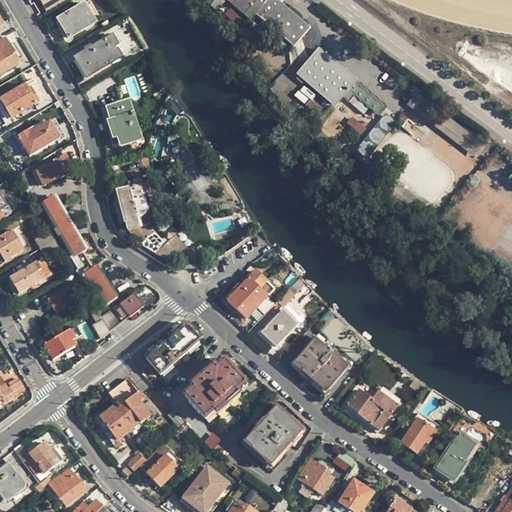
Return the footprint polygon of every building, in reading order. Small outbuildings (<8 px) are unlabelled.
[(89,0),(84,3),(94,20),(100,16),(89,0)] [(276,0),(267,0),(262,6),(256,1),(255,0),(208,0),(206,3),(215,10),(222,0),(225,0),(249,21),(254,14),(293,47),(309,28),(276,0)] [(84,3),(56,20),(58,22),(68,40),(71,38),(85,30),(92,25),(96,23),(94,20),(84,3)] [(101,25),(104,29),(110,26),(107,21),(101,25)] [(71,38),(68,40),(58,22),(56,23),(59,29),(62,38),(64,41),(66,43),(71,43),(72,40),(71,38)] [(111,36),(74,58),(85,79),(121,58),(114,47),(117,45),(111,36)] [(5,38),(0,41),(0,76),(18,66),(14,61),(12,56),(15,54),(5,38)] [(121,58),(124,56),(117,45),(114,47),(121,58)] [(302,84),(305,80),(334,105),(341,96),(348,102),(354,97),(382,119),(389,107),(361,84),(360,81),(321,48),(295,79),(302,84)] [(141,63),(138,58),(121,68),(124,72),(128,69),(129,70),(141,63)] [(24,85),(0,98),(0,103),(10,120),(39,103),(33,93),(30,95),(27,91),(24,85)] [(33,87),(27,91),(30,95),(33,93),(39,103),(41,101),(33,87)] [(419,93),(405,108),(477,160),(489,145),(419,93)] [(118,109),(108,112),(111,120),(117,140),(118,144),(130,140),(141,137),(130,102),(117,105),(118,109)] [(10,120),(0,103),(0,112),(6,122),(10,120)] [(347,123),(362,133),(367,126),(351,117),(347,123)] [(55,120),(50,123),(55,131),(60,140),(57,142),(59,144),(66,140),(55,120)] [(113,141),(117,140),(111,120),(107,122),(113,141)] [(51,133),(55,131),(50,123),(47,125),(51,133)] [(28,132),(18,138),(29,158),(57,142),(60,140),(55,131),(51,133),(47,125),(35,132),(30,135),(28,132)] [(130,140),(131,145),(142,142),(141,137),(130,140)] [(59,164),(37,175),(43,188),(77,170),(69,154),(57,160),(58,162),(59,164)] [(36,172),(37,175),(59,164),(58,162),(36,172)] [(25,172),(17,176),(28,194),(36,189),(25,172)] [(130,185),(115,187),(117,196),(118,200),(119,203),(120,204),(121,213),(123,216),(125,222),(126,222),(126,225),(128,230),(143,227),(141,217),(149,209),(144,194),(143,192),(141,183),(134,184),(130,185)] [(0,220),(2,219),(3,219),(10,215),(11,214),(11,213),(0,195),(0,220)] [(72,260),(71,261),(78,271),(76,272),(80,279),(83,277),(104,308),(117,299),(96,268),(93,270),(85,253),(87,252),(55,197),(45,203),(76,258),(72,260)] [(72,260),(76,258),(45,203),(41,205),(72,260)] [(20,228),(16,221),(3,229),(5,233),(7,235),(3,236),(0,238),(0,252),(1,255),(5,262),(24,251),(13,232),(20,228)] [(143,227),(128,230),(140,246),(141,245),(154,233),(145,226),(143,227)] [(35,241),(40,250),(55,241),(50,231),(35,241)] [(155,233),(141,245),(156,254),(158,252),(165,258),(171,252),(165,246),(166,245),(155,233)] [(60,249),(55,241),(40,250),(45,259),(60,249)] [(277,252),(267,262),(273,272),(286,262),(277,252)] [(43,264),(34,269),(42,282),(51,277),(43,264)] [(13,277),(23,293),(32,288),(35,286),(42,282),(33,266),(13,277)] [(224,298),(227,301),(246,320),(268,298),(275,291),(256,272),(249,279),(240,288),(237,285),(224,298)] [(19,296),(23,293),(13,277),(9,280),(19,296)] [(101,310),(104,308),(83,277),(80,279),(101,310)] [(305,286),(299,280),(277,303),(283,308),(290,302),(295,296),(305,286)] [(68,289),(70,292),(74,289),(70,283),(66,286),(45,298),(41,300),(45,307),(49,304),(47,301),(68,289)] [(47,301),(49,304),(56,316),(63,312),(61,310),(76,302),(70,292),(68,289),(47,301)] [(118,305),(100,318),(102,320),(109,332),(127,318),(128,319),(144,308),(135,295),(119,307),(118,305)] [(295,296),(290,302),(296,307),(301,301),(295,296)] [(92,326),(102,320),(100,318),(93,306),(83,312),(92,326)] [(262,333),(277,347),(298,325),(283,310),(262,333)] [(109,332),(102,320),(92,326),(99,338),(100,340),(101,339),(110,334),(109,332)] [(185,327),(148,360),(152,365),(149,367),(156,375),(159,373),(162,377),(202,342),(191,329),(185,327)] [(70,331),(45,346),(53,361),(76,348),(72,342),(76,340),(70,331)] [(44,339),(43,336),(34,341),(35,344),(44,339)] [(101,339),(100,340),(99,338),(93,342),(98,349),(105,344),(101,339)] [(294,365),(326,393),(348,368),(316,340),(294,365)] [(194,390),(185,398),(206,422),(215,414),(217,416),(241,396),(239,393),(247,386),(226,362),(218,370),(215,367),(191,387),(194,390)] [(0,397),(2,400),(3,403),(25,390),(17,378),(8,384),(10,387),(7,390),(0,378),(0,397)] [(409,386),(421,396),(427,389),(414,380),(409,386)] [(96,420),(114,446),(141,424),(142,426),(158,413),(151,404),(145,408),(142,404),(145,402),(129,381),(110,396),(118,406),(107,415),(105,413),(96,420)] [(379,393),(398,407),(401,404),(379,387),(371,399),(374,401),(379,393)] [(358,415),(379,431),(398,407),(379,393),(374,401),(371,399),(360,390),(348,407),(358,414),(358,415)] [(358,414),(348,407),(344,412),(354,420),(356,418),(358,415),(358,414)] [(451,426),(461,412),(455,408),(446,422),(451,426)] [(254,436),(246,445),(252,451),(251,452),(264,463),(265,462),(272,468),(280,459),(279,458),(294,442),(295,443),(304,434),(297,428),(298,426),(285,415),(284,416),(277,410),(269,419),(270,420),(255,437),(254,436)] [(185,424),(182,421),(174,412),(168,418),(178,430),(185,424)] [(379,431),(358,415),(356,418),(377,434),(379,431)] [(195,430),(184,419),(183,421),(194,432),(195,430)] [(425,443),(433,431),(417,420),(401,444),(417,455),(425,443)] [(180,441),(191,431),(186,425),(175,436),(180,441)] [(433,431),(425,443),(428,445),(436,432),(433,431)] [(212,433),(204,441),(212,448),(220,440),(212,433)] [(435,469),(454,482),(455,482),(468,463),(466,462),(477,446),(459,433),(435,469)] [(468,463),(469,463),(481,445),(479,443),(477,446),(466,462),(468,463)] [(24,461),(37,478),(38,477),(41,480),(64,461),(54,449),(50,452),(44,444),(39,449),(37,448),(33,448),(29,451),(29,455),(30,457),(24,461)] [(140,455),(129,466),(135,473),(141,468),(161,489),(185,466),(164,445),(147,462),(140,455)] [(336,457),(333,462),(345,470),(348,465),(336,457)] [(312,461),(298,481),(304,485),(304,487),(298,491),(302,497),(305,498),(309,498),(310,492),(312,490),(324,499),(336,480),(330,477),(332,474),(312,461)] [(0,496),(6,503),(10,503),(26,490),(28,486),(20,475),(18,476),(9,465),(0,471),(0,496)] [(180,504),(190,511),(209,511),(229,487),(208,469),(180,504)] [(452,485),(454,482),(435,469),(433,472),(452,485)] [(50,496),(62,511),(63,511),(88,493),(85,489),(88,487),(82,479),(79,482),(71,470),(60,478),(66,485),(63,487),(60,483),(61,482),(59,478),(50,486),(54,492),(50,496)] [(36,489),(39,493),(50,486),(47,481),(36,489)] [(330,503),(324,511),(364,511),(366,509),(376,496),(355,482),(338,508),(330,503)] [(511,485),(511,488),(495,511),(511,511),(511,483),(511,485)] [(276,509),(274,511),(285,511),(290,505),(282,500),(279,503),(276,501),(272,506),(276,509)] [(414,511),(407,507),(397,500),(395,504),(391,502),(387,508),(391,510),(389,511),(386,510),(384,511),(414,511)] [(105,511),(96,502),(89,508),(84,504),(75,511),(105,511)] [(253,511),(249,509),(246,511),(245,511),(233,503),(226,511),(253,511)]
